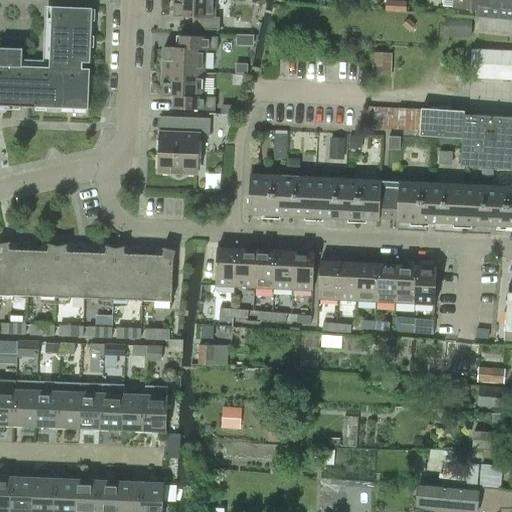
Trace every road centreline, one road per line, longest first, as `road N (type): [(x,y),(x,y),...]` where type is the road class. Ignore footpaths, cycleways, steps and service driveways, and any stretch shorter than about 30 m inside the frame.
road 1 (residential): [(467,243),(232,230)]
road 2 (residential): [(232,230),(241,143),(258,93),(352,97)]
road 3 (residential): [(102,164),(126,146),(132,0)]
road 4 (residential): [(232,230),(123,221),(102,164)]
